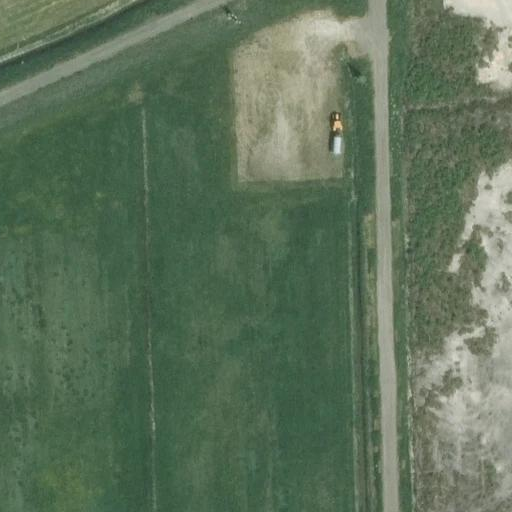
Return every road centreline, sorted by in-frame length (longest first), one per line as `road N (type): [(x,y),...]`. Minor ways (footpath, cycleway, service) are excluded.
road 1 (track): [(391,511),(376,0)]
road 2 (track): [(221,0),(0,99)]
